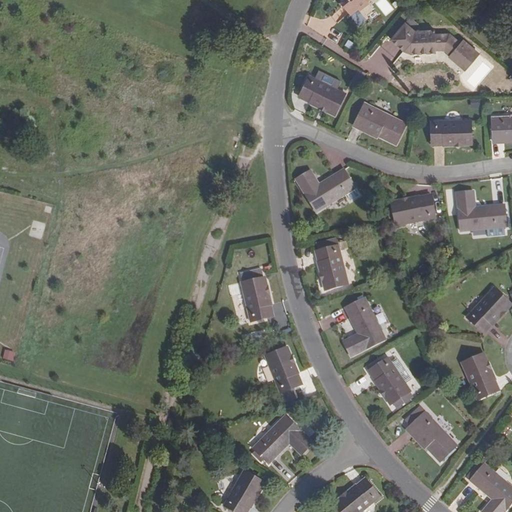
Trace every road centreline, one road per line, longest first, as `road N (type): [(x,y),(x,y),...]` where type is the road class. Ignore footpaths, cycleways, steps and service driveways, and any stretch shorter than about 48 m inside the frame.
road 1 (residential): [(368,448),(334,396),(295,290),(273,128)]
road 2 (residential): [(273,128),(308,132),(399,168),(511,165)]
road 3 (residential): [(273,128),(283,50),(304,0)]
